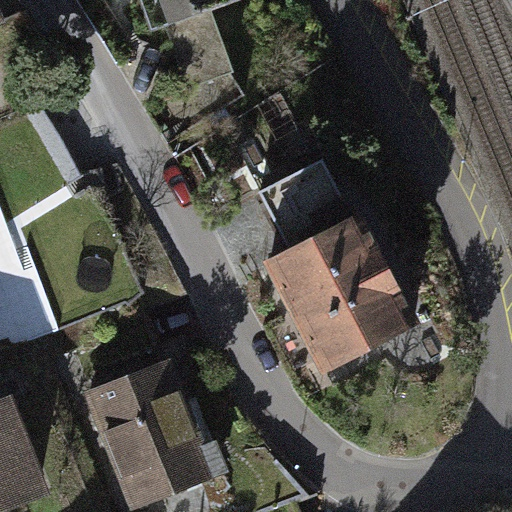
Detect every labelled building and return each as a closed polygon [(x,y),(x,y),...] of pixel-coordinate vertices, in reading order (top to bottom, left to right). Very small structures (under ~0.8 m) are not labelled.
[(194,15),(188,0),(140,0),(151,31),(165,25),(194,15)] [(188,0),(194,15),(210,10),(237,0),(188,0)] [(194,15),(165,25),(187,88),(232,72),(210,10),(194,15)] [(323,161),(261,193),(292,252),(354,220),(323,161)] [(292,252),(270,263),(324,369),(415,322),(360,217),(354,220),(292,252)] [(166,363),(92,393),(137,505),(219,472),(208,445),(200,448),(166,363)] [(4,400),(0,401),(0,507),(39,492),(4,400)]
